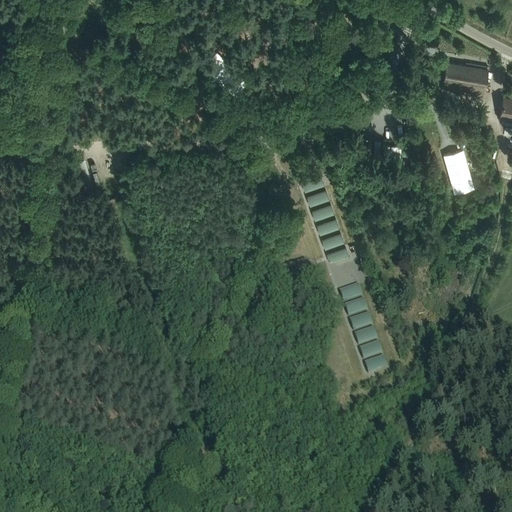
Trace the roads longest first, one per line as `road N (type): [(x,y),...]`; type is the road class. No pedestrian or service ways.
road 1 (track): [(373,511),(497,247),(505,173),(490,84)]
road 2 (track): [(101,151),(227,511)]
road 3 (track): [(0,150),(287,142),(338,130)]
